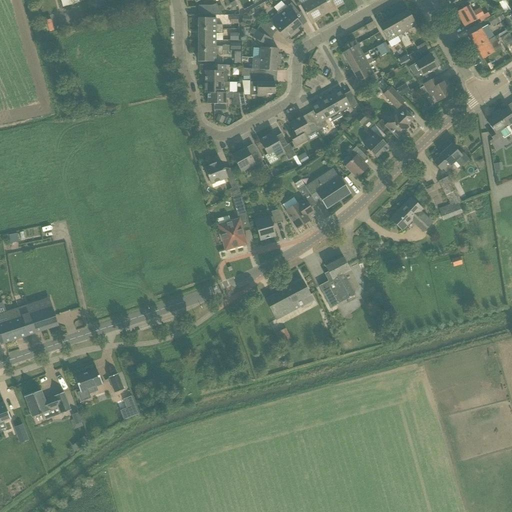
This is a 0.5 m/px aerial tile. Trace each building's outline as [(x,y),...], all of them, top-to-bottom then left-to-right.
[(315,21),(322,17),(312,0),(306,0),(307,2),(301,5),(311,25),(312,24),(311,23),(314,21),(315,22),(315,21)] [(333,12),(326,0),(312,0),(322,17),(329,13),(329,14),(330,14),(329,13),(332,11),(333,12)] [(344,4),(341,0),(326,0),(333,12),(333,11),(336,9),(337,10),(337,9),(344,4)] [(287,7),(278,14),(295,34),(299,31),(297,29),(302,25),(295,17),(299,13),(291,3),(286,7),(287,7)] [(198,15),(222,15),(215,4),(211,6),(198,6),(198,15)] [(456,13),(464,27),(476,20),(476,19),(483,16),(479,9),(473,13),(468,6),(456,13)] [(416,26),(408,11),(398,16),(407,31),(416,26)] [(492,27),(504,20),(500,12),(487,19),(492,27)] [(290,38),(295,34),(278,14),(278,13),(269,21),(273,27),(284,39),(288,36),(290,38)] [(242,23),(251,24),(252,16),(243,16),(242,23)] [(398,16),(389,21),(397,37),(407,31),(398,16)] [(198,18),(198,29),(222,29),(222,25),(216,25),(216,18),(198,18)] [(388,42),(397,37),(389,21),(379,27),(388,42)] [(260,24),(256,31),(271,39),(275,32),(260,24)] [(469,36),(476,47),(494,37),(490,30),(487,25),(469,36)] [(198,29),(198,40),(216,40),(222,40),(222,34),(227,34),(227,30),(222,30),(222,29),(198,29)] [(271,39),(256,31),(252,29),(249,33),(254,35),(252,38),(268,46),(271,39)] [(505,47),(511,43),(511,39),(509,33),(507,30),(499,35),(501,38),(505,47)] [(482,59),(501,49),(498,44),(494,37),(476,47),(482,59)] [(198,40),(198,51),(222,51),(222,47),(216,47),(216,40),(198,40)] [(346,51),(342,53),(348,63),(363,55),(355,41),(343,47),(346,51)] [(419,52),(428,47),(425,43),(416,47),(418,50),(419,52)] [(374,59),(389,52),(385,45),(370,52),(374,59)] [(253,58),(280,60),(280,55),(277,55),(278,49),(261,47),(261,49),(253,48),(252,58),(253,58)] [(198,51),(198,62),(216,62),(216,55),(226,55),(226,51),(222,51),(198,51)] [(363,55),(348,63),(353,73),(368,64),(373,61),(368,52),(363,55)] [(409,60),(406,55),(397,60),(400,65),(409,60)] [(432,61),(429,56),(415,64),(410,67),(408,68),(413,76),(414,75),(420,86),(434,77),(431,72),(437,69),(436,67),(438,66),(435,60),(432,61)] [(243,77),(264,77),(265,70),(276,72),(276,66),(279,66),(280,60),(253,58),(252,69),(250,69),(241,68),(241,77),(243,77)] [(353,73),(359,83),(369,77),(374,74),(373,73),(368,64),(353,73)] [(227,71),(224,71),(224,65),(211,65),(211,71),(205,71),(205,82),(229,83),(229,82),(227,82),(227,71)] [(374,74),(369,77),(372,82),(378,79),(375,74),(374,74)] [(249,96),(257,96),(266,96),(266,94),(275,94),(275,83),(264,83),(264,77),(243,77),(243,81),(250,81),(249,96)] [(441,83),(437,77),(424,85),(430,97),(433,95),(437,102),(451,94),(444,82),(441,83)] [(227,83),(205,82),(205,93),(208,94),(229,93),(229,83),(227,83)] [(400,96),(406,93),(402,86),(396,89),(400,96)] [(404,102),(390,87),(383,94),(397,109),(404,102)] [(358,105),(355,100),(350,91),(344,95),(341,90),(331,96),(340,112),(350,106),(351,109),(358,105)] [(238,94),(240,106),(246,105),(244,95),(244,92),(243,93),(238,94)] [(226,98),(234,98),(234,106),(240,106),(238,94),(229,93),(208,94),(208,104),(214,104),(214,110),(226,110),(227,104),(226,104),(226,98)] [(331,96),(321,101),(330,117),(329,118),(332,122),(342,116),(340,112),(331,96)] [(314,113),(309,116),(317,131),(327,125),(325,120),(329,118),(330,117),(321,101),(311,107),(314,113)] [(499,110),(496,112),(510,135),(511,133),(511,115),(507,108),(501,112),(499,110)] [(381,120),(375,126),(382,133),(387,128),(397,138),(408,127),(407,126),(413,120),(403,109),(397,115),(396,115),(386,125),(381,120)] [(494,142),(502,136),(504,139),(510,135),(496,112),(491,115),(493,118),(487,122),(492,130),(488,132),(494,142)] [(362,113),(356,119),(362,126),(369,119),(362,113)] [(222,124),(225,118),(218,115),(215,121),(222,124)] [(317,131),(309,116),(308,116),(310,119),(305,122),(302,117),(289,124),(294,131),(288,134),(296,147),(307,140),(305,136),(311,133),(308,127),(313,125),(317,131)] [(386,149),(388,147),(379,138),(384,134),(382,133),(375,126),(374,125),(370,129),(375,135),(364,145),(377,158),(383,151),(384,152),(387,149),(386,149)] [(295,156),(296,156),(289,144),(281,148),(274,134),(269,137),(268,136),(259,141),(267,155),(265,156),(270,164),(278,160),(277,158),(284,154),(288,160),(295,156)] [(449,166),(455,161),(460,167),(468,160),(462,154),(461,155),(451,145),(440,156),(441,157),(434,163),(440,170),(447,164),(449,166)] [(357,178),(368,167),(358,157),(362,153),(356,147),(349,154),(353,159),(345,167),(357,178)] [(246,148),(232,156),(241,172),(250,167),(253,172),(264,166),(257,153),(250,157),(246,148)] [(307,157),(300,161),(302,165),(309,161),(307,157)] [(209,166),(204,168),(211,185),(228,178),(221,161),(216,163),(209,166)] [(320,198),(327,209),(328,209),(327,209),(349,195),(350,194),(339,177),(321,189),(315,180),(305,187),(310,194),(315,201),(320,198)] [(439,181),(451,205),(457,202),(460,201),(448,177),(439,181)] [(232,197),(240,193),(238,187),(234,179),(229,181),(232,189),(228,190),(231,197),(232,197)] [(303,198),(310,194),(301,180),(294,184),(297,189),(303,198)] [(246,245),(242,232),(250,230),(246,215),(244,206),(240,193),(232,197),(235,208),(238,218),(238,220),(218,225),(225,250),(246,245)] [(421,209),(411,199),(391,220),(401,230),(411,220),(423,232),(431,223),(419,212),(421,209)] [(286,211),(297,229),(310,221),(307,217),(313,213),(305,200),(299,204),(298,203),(286,211)] [(461,213),(457,202),(451,205),(440,209),(444,220),(461,213)] [(270,238),(276,236),(272,225),(284,221),(277,210),(271,212),(272,216),(254,222),(260,241),(266,239),(267,239),(269,238),(270,238)] [(9,239),(10,244),(19,242),(17,234),(9,235),(9,239)] [(350,271),(343,256),(325,266),(328,273),(325,275),(329,282),(320,287),(331,308),(355,296),(344,274),(350,271)] [(460,257),(452,260),(454,267),(462,265),(460,257)] [(265,300),(276,320),(300,308),(297,302),(310,295),(302,280),(265,300)] [(28,336),(36,333),(58,326),(52,308),(30,315),(27,305),(19,308),(28,336)] [(0,314),(0,331),(4,344),(28,336),(19,308),(0,314)] [(282,344),(290,339),(285,329),(276,334),(282,344)] [(96,387),(102,384),(96,369),(75,378),(81,393),(87,390),(89,394),(97,391),(96,387)] [(115,394),(124,390),(117,374),(109,377),(115,394)] [(41,391),(25,397),(33,418),(49,411),(48,410),(58,406),(61,414),(71,411),(64,393),(54,396),(55,397),(45,401),(41,391)] [(130,418),(138,414),(131,396),(123,400),(127,409),(130,418)] [(5,404),(0,405),(0,422),(10,419),(5,404)] [(72,415),(75,425),(82,423),(79,413),(72,415)] [(14,428),(19,443),(28,440),(22,425),(14,428)] [(72,446),(77,452),(89,442),(84,436),(72,446)]
